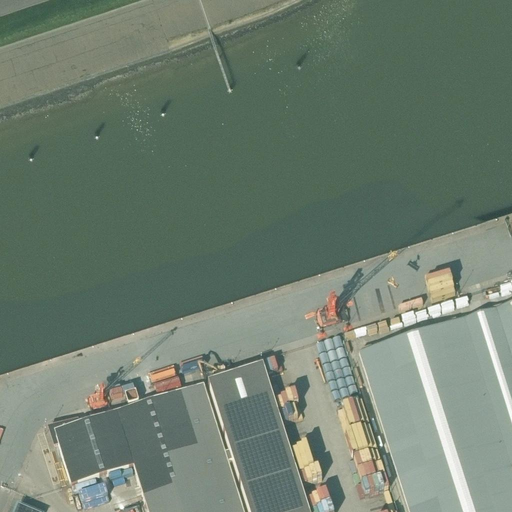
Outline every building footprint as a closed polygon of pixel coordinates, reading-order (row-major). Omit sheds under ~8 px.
[(394,302),(397,313),(406,310),(403,300),(394,302)] [(511,511),(511,474),(511,471),(511,470),(511,306),(359,355),(369,388),(408,511),(511,511)] [(183,388),(176,364),(152,370),(158,393),(171,390),(172,391),(183,388)] [(349,407),(341,409),(362,485),(385,479),(354,367),(329,374),(335,399),(345,396),(349,407)] [(263,511),(306,511),(262,369),(222,381),(263,511)] [(77,421),(47,430),(53,449),(59,448),(71,488),(96,481),(105,509),(143,497),(147,511),(243,511),(204,387),(79,426),(77,421)] [(309,469),(319,466),(297,395),(286,398),(289,409),(281,412),(292,450),(300,448),(303,459),(298,461),(300,467),(297,468),(306,499),(327,493),(323,480),(314,483),(309,469)]
